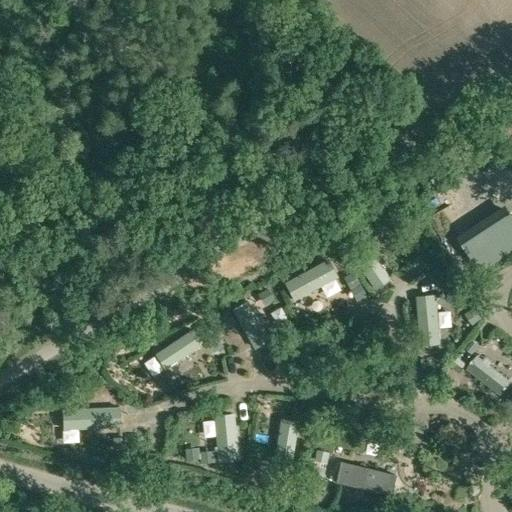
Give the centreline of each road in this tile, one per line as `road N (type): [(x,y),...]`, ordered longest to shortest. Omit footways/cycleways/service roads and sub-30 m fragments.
road 1 (unclassified): [(0,375),(511,81)]
road 2 (unclassified): [(159,511),(0,469)]
